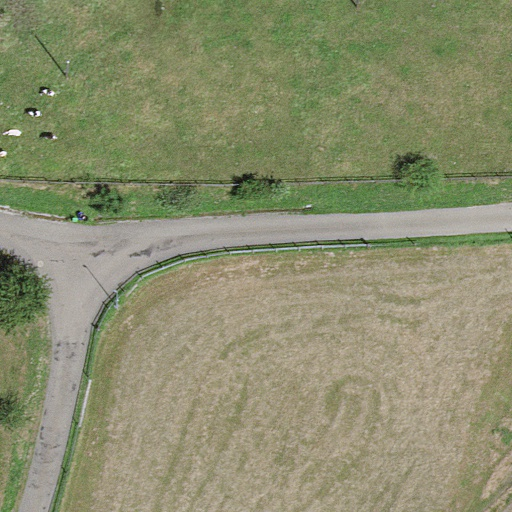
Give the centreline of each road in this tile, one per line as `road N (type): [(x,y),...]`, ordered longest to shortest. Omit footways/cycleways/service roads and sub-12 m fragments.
road 1 (residential): [(83,241),(511,218)]
road 2 (residential): [(33,511),(60,410),(83,241)]
